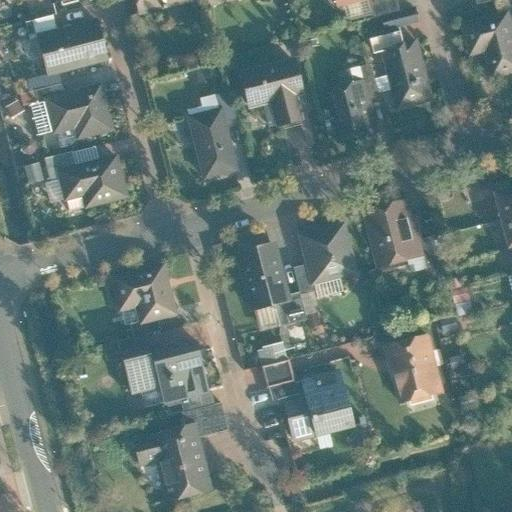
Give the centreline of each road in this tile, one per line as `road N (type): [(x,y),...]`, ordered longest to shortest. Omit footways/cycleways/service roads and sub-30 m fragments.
road 1 (residential): [(470,153),(190,226)]
road 2 (residential): [(190,226),(259,468)]
road 3 (residential): [(167,233),(108,0)]
road 4 (residential): [(0,325),(48,511)]
road 5 (residential): [(167,233),(0,274)]
road 6 (residential): [(470,153),(432,0)]
